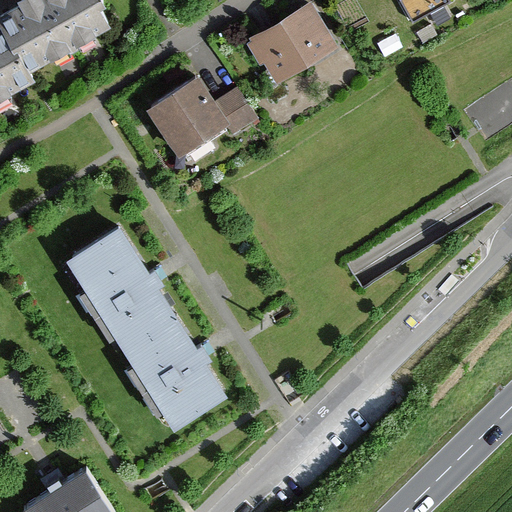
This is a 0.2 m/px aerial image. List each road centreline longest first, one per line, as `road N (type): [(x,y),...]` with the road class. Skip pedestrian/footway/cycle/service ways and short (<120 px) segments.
road 1 (residential): [(222,511),(511,237)]
road 2 (primary): [(511,407),(405,511)]
